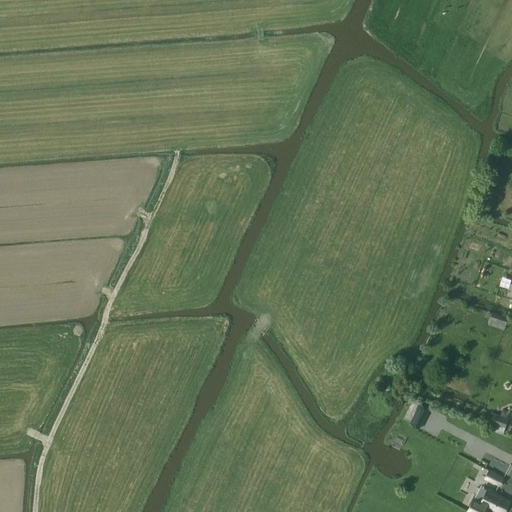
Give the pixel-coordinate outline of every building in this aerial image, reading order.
[(490,319),(506,325),(509,317),(492,312),(490,319)] [(503,433),(505,428),(506,428),(509,419),(494,413),(491,422),(491,423),(489,428),(503,433)] [(414,417),(410,424),(419,429),(423,421),(414,417)] [(485,479),(500,487),(505,479),(489,471),(485,479)] [(476,498),(468,511),(486,511),(489,507),(499,511),(504,511),(510,501),(488,489),(482,501),(476,498)]
